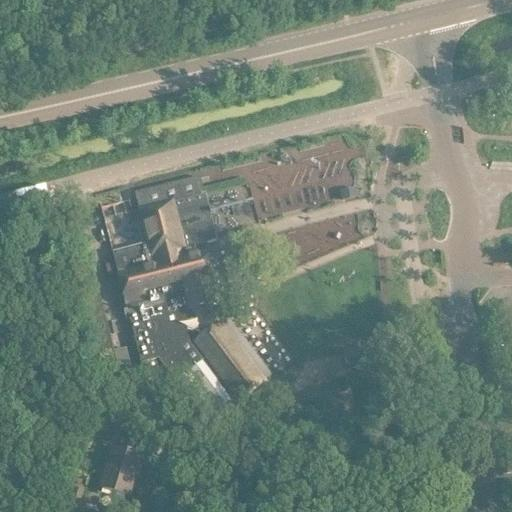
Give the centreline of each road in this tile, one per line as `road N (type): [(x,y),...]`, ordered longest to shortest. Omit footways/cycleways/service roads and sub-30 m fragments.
road 1 (secondary): [(0,118),(504,0)]
road 2 (unknown): [(425,19),(388,105),(436,511)]
